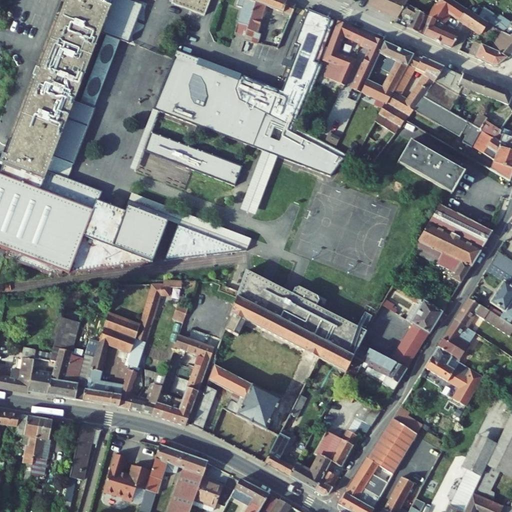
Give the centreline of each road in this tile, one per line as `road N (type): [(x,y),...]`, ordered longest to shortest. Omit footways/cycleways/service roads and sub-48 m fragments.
road 1 (residential): [(325,511),(511,215)]
road 2 (tertiary): [(0,399),(159,429),(325,511)]
road 3 (residential): [(312,0),(511,84)]
